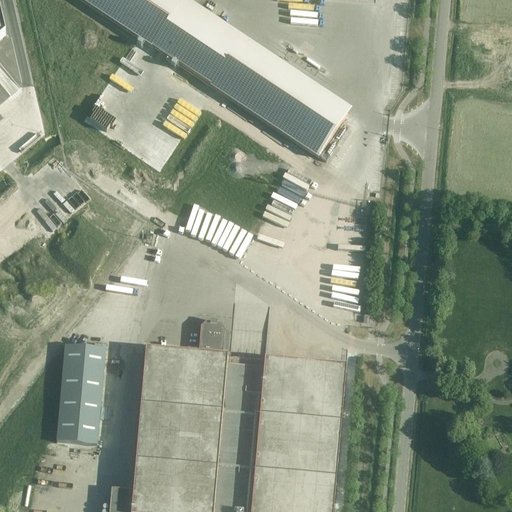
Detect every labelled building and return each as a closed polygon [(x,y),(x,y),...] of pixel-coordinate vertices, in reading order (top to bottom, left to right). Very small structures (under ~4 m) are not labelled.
[(79,0),(152,48),(184,0),(79,0)] [(243,37),(186,0),(184,0),(152,48),(211,87),(239,45),(243,37)] [(511,0),(491,0),(489,28),(493,28),(493,32),(511,33),(511,0)] [(0,39),(13,29),(0,14),(0,39)] [(507,46),(508,34),(475,32),(474,43),(507,46)] [(239,45),(211,87),(326,164),(337,146),(331,142),(347,117),(239,45)] [(511,51),(496,51),(495,82),(511,82),(511,51)] [(127,86),(87,152),(114,168),(154,103),(155,103),(161,93),(157,90),(161,83),(165,86),(171,76),(167,74),(171,68),(149,55),(130,88),(127,86)] [(109,511),(333,511),(346,369),(264,362),(264,363),(227,360),(227,359),(223,358),(225,331),(221,326),(207,324),(201,329),(199,356),(146,351),(133,493),(112,491),(109,511)] [(64,348),(56,445),(97,449),(105,352),(64,348)]
